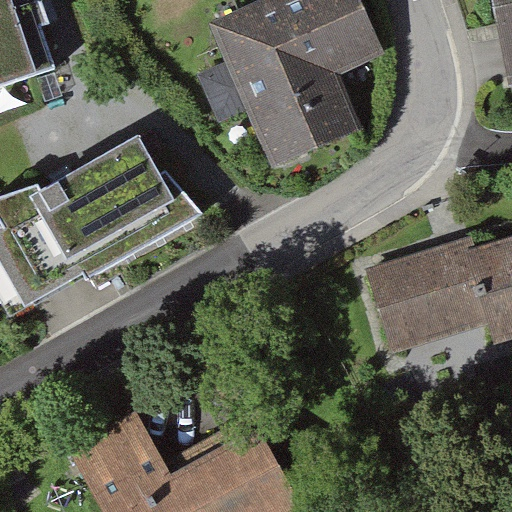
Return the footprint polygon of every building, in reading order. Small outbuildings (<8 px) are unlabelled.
[(33,0),(0,0),(0,88),(56,70),(33,0)] [(355,0),(281,0),(208,33),(274,178),(364,137),(340,84),(384,64),(355,0)] [(511,107),(511,0),(486,0),(508,109),(511,107)] [(162,175),(141,140),(43,191),(39,184),(0,197),(0,219),(5,228),(0,230),(0,260),(26,308),(81,275),(84,283),(204,215),(167,173),(162,175)] [(452,244),(366,271),(393,356),(492,326),(498,344),(511,339),(511,238),(490,245),(486,234),(452,244)] [(119,418),(47,453),(75,511),(267,511),(230,435),(148,475),(119,418)]
